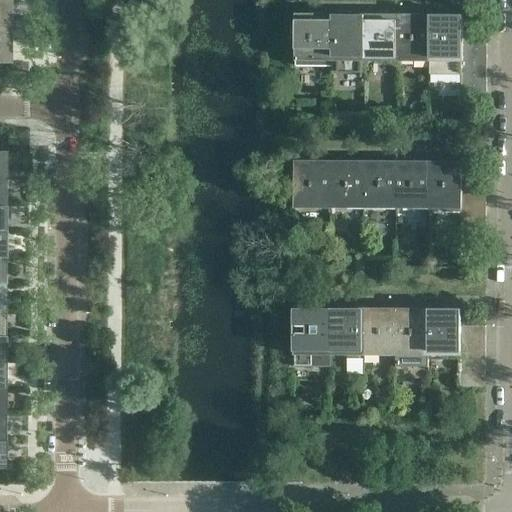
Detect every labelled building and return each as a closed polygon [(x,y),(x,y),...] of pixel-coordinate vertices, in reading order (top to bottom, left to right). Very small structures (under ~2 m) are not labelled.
[(11,19),(11,0),(0,0),(0,18),(6,19),(11,19)] [(332,56),(333,14),(296,14),(296,24),(293,24),(292,40),(296,40),(296,56),(332,56)] [(365,57),(365,14),(333,14),(332,56),(365,57)] [(397,57),(397,14),(365,14),(365,57),(397,57)] [(430,57),(430,15),(397,14),(397,57),(430,57)] [(463,45),(463,32),(463,15),(430,15),(430,57),(462,57),(463,57),(463,45)] [(11,41),(11,19),(6,19),(0,18),(0,40),(6,41),(11,41)] [(487,45),(487,32),(463,32),(463,45),(487,45)] [(0,63),(11,63),(11,52),(11,41),(6,41),(0,40),(0,63)] [(487,57),(487,45),(463,45),(463,57),(487,57)] [(487,69),(487,57),(463,57),(462,57),(462,69),(487,69)] [(487,81),(487,69),(462,69),(462,81),(487,81)] [(486,93),(487,81),(462,81),(462,93),(486,93)] [(332,203),(332,161),(295,161),(295,171),(292,171),(292,187),(295,187),(295,207),(332,207),(332,203)] [(364,204),(364,161),(332,161),(332,203),(364,204)] [(397,204),(397,161),(364,161),(364,204),(397,204)] [(429,208),(429,204),(429,162),(397,161),(397,204),(413,204),(413,208),(429,208)] [(462,191),(462,179),(462,162),(429,162),(429,204),(461,204),(462,204),(462,203),(462,191)] [(486,192),(486,179),(462,179),(462,191),(486,192)] [(486,204),(486,192),(462,191),(462,203),(486,204)] [(486,216),(486,204),(462,203),(462,204),(461,204),(461,215),(486,216)] [(486,228),(486,216),(461,215),(461,227),(486,228)] [(486,240),(486,228),(461,227),(461,240),(486,240)] [(331,351),(331,308),(295,308),(294,318),(291,318),(291,334),(294,334),(294,350),(322,350),(322,354),(331,354),(331,351)] [(363,351),(364,308),(331,308),(331,351),(363,351)] [(396,351),(396,308),(364,308),(363,351),(396,351)] [(428,351),(428,309),(396,308),(396,351),(396,355),(412,355),(412,351),(428,351)] [(461,338),(461,326),(461,309),(428,309),(428,351),(461,351),(461,350),(461,338)] [(485,339),(486,326),(461,326),(461,338),(485,339)] [(485,351),(485,339),(461,338),(461,350),(485,351)] [(485,363),(485,351),(461,350),(461,351),(460,362),(485,363)] [(485,375),(485,363),(460,362),(460,374),(485,375)] [(485,387),(485,375),(460,374),(460,387),(485,387)]
